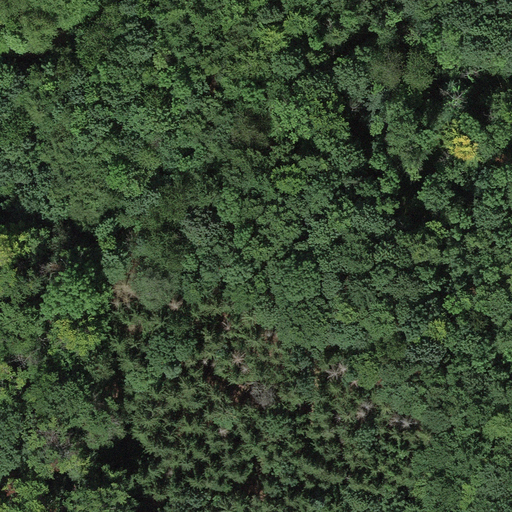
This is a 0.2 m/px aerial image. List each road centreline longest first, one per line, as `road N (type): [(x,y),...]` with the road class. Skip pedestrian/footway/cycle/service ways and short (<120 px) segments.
road 1 (track): [(179,0),(120,173),(98,267),(123,458),(141,511)]
road 2 (track): [(0,60),(31,58),(109,0)]
